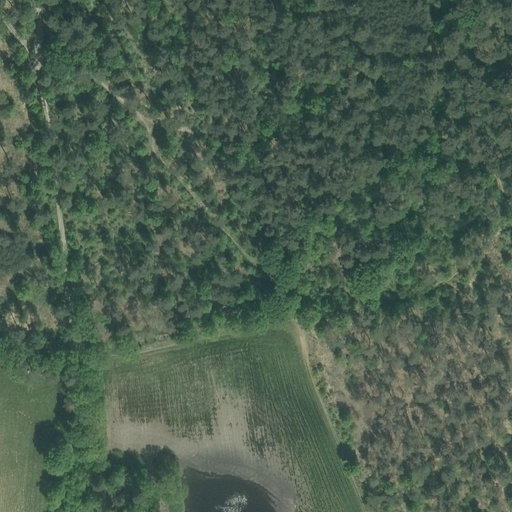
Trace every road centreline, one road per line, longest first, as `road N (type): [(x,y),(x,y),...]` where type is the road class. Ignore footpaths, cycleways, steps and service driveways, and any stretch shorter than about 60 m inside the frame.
road 1 (track): [(36,55),(125,115),(436,138),(486,149),(511,210)]
road 2 (track): [(125,115),(285,312),(366,511)]
road 3 (track): [(36,55),(94,511)]
road 4 (track): [(511,252),(462,269),(436,293),(291,326)]
